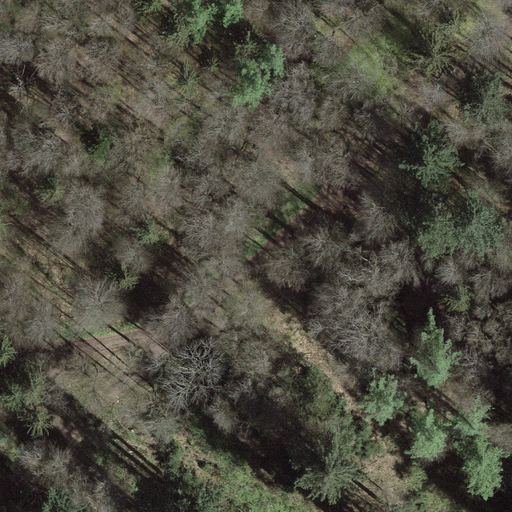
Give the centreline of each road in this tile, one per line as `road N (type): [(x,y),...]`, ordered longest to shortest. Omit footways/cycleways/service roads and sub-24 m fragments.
road 1 (track): [(158,337),(511,27)]
road 2 (track): [(158,337),(0,483)]
road 3 (track): [(0,346),(158,337)]
